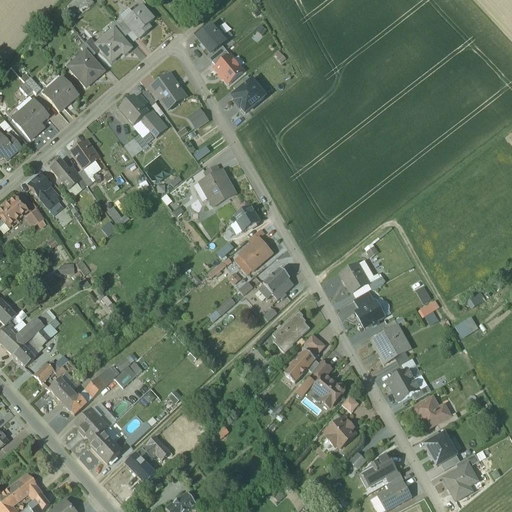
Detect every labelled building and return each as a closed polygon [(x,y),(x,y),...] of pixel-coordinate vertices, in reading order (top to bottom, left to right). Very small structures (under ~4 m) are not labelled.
[(83,0),(79,0),(73,6),(77,11),(86,2),(83,0)] [(141,4),(124,20),(132,30),(140,38),(147,31),(144,27),(154,19),(141,4)] [(132,30),(124,20),(118,24),(127,34),(132,30)] [(118,24),(116,21),(110,27),(112,30),(114,28),(123,38),(127,34),(118,24)] [(213,23),(196,37),(210,53),(210,54),(221,45),(227,39),(223,34),(224,33),(219,27),(218,28),(213,23)] [(112,30),(106,35),(108,37),(98,46),(111,62),(122,52),(124,54),(131,48),(123,38),(114,28),(112,30)] [(95,53),(86,43),(81,47),(85,51),(86,50),(91,57),(95,53)] [(212,61),(225,50),(221,45),(210,54),(210,53),(207,56),(212,61)] [(91,57),(86,50),(85,51),(67,66),(86,88),(104,72),(91,57)] [(212,61),(216,66),(229,55),(230,55),(225,50),(212,61)] [(228,83),(242,71),(229,55),(216,66),(214,67),(228,83)] [(176,87),(167,75),(153,85),(161,95),(160,96),(169,108),(182,98),(183,98),(185,96),(179,89),(180,88),(178,86),(176,87)] [(238,92),(251,81),(247,75),(233,87),(238,92)] [(41,90),(30,78),(25,82),(33,91),(36,94),(41,90)] [(62,79),(44,95),(59,112),(77,97),(62,79)] [(238,92),(232,97),(236,102),(234,104),(239,110),(241,108),(245,113),(264,96),(258,89),(261,87),(254,79),(251,81),(238,92)] [(25,82),(19,87),(27,96),(33,91),(25,82)] [(153,85),(146,90),(154,100),(160,96),(161,95),(153,85)] [(146,90),(139,96),(146,104),(146,105),(149,109),(156,103),(154,100),(146,90)] [(146,104),(139,96),(135,99),(143,108),(146,105),(146,104)] [(133,97),(119,109),(134,126),(141,120),(148,114),(147,113),(143,108),(135,99),(133,97)] [(33,100),(12,119),(30,140),(37,134),(33,129),(47,117),(33,100)] [(150,111),(147,113),(148,114),(141,120),(155,137),(165,128),(150,111)] [(201,112),(190,120),(195,127),(206,119),(201,112)] [(142,138),(139,134),(134,139),(143,150),(148,145),(146,143),(153,137),(148,132),(142,138)] [(6,142),(0,135),(0,157),(2,156),(6,161),(20,149),(11,138),(6,142)] [(95,151),(87,140),(82,144),(90,155),(95,151)] [(82,144),(71,152),(83,169),(95,161),(90,155),(82,144)] [(193,153),(197,159),(209,151),(205,145),(193,153)] [(68,170),(60,161),(50,169),(67,189),(75,182),(76,182),(70,175),(71,175),(67,171),(68,170)] [(78,173),(72,165),(68,170),(67,171),(71,175),(70,175),(76,182),(75,182),(77,184),(82,180),(78,173)] [(216,166),(205,172),(208,178),(219,172),(216,166)] [(93,183),(83,169),(78,173),(82,180),(87,186),(93,183)] [(208,178),(199,183),(212,207),(236,194),(222,170),(219,172),(208,178)] [(50,187),(39,174),(28,184),(38,197),(49,187),(50,187)] [(173,186),(182,180),(178,175),(170,182),(173,186)] [(49,187),(38,197),(49,209),(58,202),(55,198),(57,196),(49,187)] [(166,194),(161,197),(165,203),(170,200),(166,194)] [(0,211),(0,219),(4,224),(8,228),(26,212),(14,199),(0,211)] [(58,202),(49,209),(54,216),(63,208),(58,202)] [(249,207),(234,216),(229,222),(231,224),(232,224),(236,220),(242,231),(243,232),(259,223),(249,207)] [(178,209),(172,214),(176,219),(182,213),(178,209)] [(37,210),(25,218),(32,228),(37,224),(42,221),(44,220),(37,210)] [(124,225),(116,215),(111,219),(118,230),(124,225)] [(242,231),(236,220),(232,224),(231,224),(230,225),(236,235),(242,231)] [(115,233),(109,225),(102,231),(108,239),(115,233)] [(258,239),(239,256),(252,271),(271,254),(258,239)] [(366,254),(370,259),(377,255),(373,249),(366,254)] [(80,254),(76,258),(72,261),(75,265),(86,256),(82,250),(79,252),(80,254)] [(82,266),(80,263),(77,265),(79,268),(82,274),(86,270),(83,265),(82,266)] [(72,265),(62,266),(63,274),(73,273),(72,265)] [(356,265),(340,275),(350,292),(367,283),(356,265)] [(280,269),(263,285),(263,286),(272,296),(288,281),(290,279),(280,269)] [(235,275),(230,279),(234,283),(239,279),(235,275)] [(380,278),(368,285),(371,291),(383,284),(380,278)] [(288,281),(272,296),(277,301),(293,286),(288,281)] [(40,283),(35,287),(39,293),(45,289),(40,283)] [(247,283),(238,291),(243,297),(252,289),(247,283)] [(263,286),(258,291),(267,300),(272,296),(263,286)] [(359,311),(374,302),(368,292),(353,301),(359,311)] [(102,298),(109,307),(113,305),(106,295),(102,298)] [(230,299),(216,310),(221,316),(234,304),(230,299)] [(419,308),(428,325),(438,320),(433,310),(439,307),(435,300),(419,308)] [(377,305),(375,301),(374,302),(359,311),(354,313),(364,329),(371,325),(372,327),(378,324),(377,322),(384,318),(382,314),(377,305)] [(15,317),(0,302),(0,325),(3,329),(10,323),(15,317)] [(272,310),(263,318),(267,323),(276,315),(272,310)] [(15,317),(10,323),(14,328),(19,323),(26,316),(21,311),(15,317)] [(45,312),(36,321),(43,329),(49,324),(52,320),(45,312)] [(299,312),(272,336),(276,340),(273,342),(284,355),(293,347),(292,346),(310,330),(304,324),(306,322),(302,318),(303,317),(299,312)] [(135,313),(126,321),(131,327),(139,319),(135,313)] [(470,333),(478,329),(471,316),(464,320),(470,333)] [(10,344),(5,349),(13,357),(23,347),(37,334),(43,329),(36,321),(25,330),(19,323),(14,328),(10,323),(3,329),(0,331),(0,333),(5,339),(10,344)] [(394,321),(383,327),(386,333),(398,327),(394,321)] [(43,329),(37,334),(45,343),(56,332),(49,324),(43,329)] [(386,333),(371,341),(384,365),(410,350),(398,327),(386,333)] [(37,334),(23,347),(33,358),(43,349),(40,347),(45,343),(37,334)] [(313,337),(305,346),(316,355),(317,355),(324,346),(313,337)] [(5,339),(0,344),(5,349),(10,344),(5,339)] [(316,355),(305,346),(301,350),(304,352),(305,352),(315,361),(319,357),(317,355),(316,355)] [(23,347),(13,357),(24,368),(35,360),(33,358),(23,347)] [(304,352),(284,375),(295,384),(307,370),(315,361),(305,352),(304,352)] [(120,372),(130,365),(125,357),(114,364),(120,372)] [(64,358),(59,363),(62,367),(68,362),(64,358)] [(412,360),(402,365),(405,371),(407,370),(415,365),(412,360)] [(315,361),(307,370),(312,374),(314,372),(319,365),(315,361)] [(331,370),(322,362),(319,365),(314,372),(322,379),(324,377),(325,377),(331,370)] [(47,365),(34,377),(41,384),(54,372),(47,365)] [(73,367),(66,373),(72,379),(74,377),(79,373),(73,367)] [(129,367),(115,380),(123,388),(136,376),(132,371),(129,367)] [(138,367),(132,371),(136,376),(142,371),(138,367)] [(405,371),(386,382),(392,392),(413,380),(407,370),(405,371)] [(74,377),(72,379),(66,373),(64,375),(75,388),(80,383),(74,377)] [(325,377),(324,377),(322,379),(320,382),(320,385),(317,385),(314,389),(314,392),(323,399),(322,400),(323,401),(323,404),(326,407),(329,406),(330,407),(340,396),(342,396),(344,393),(343,389),(341,388),(337,388),(325,377)] [(97,379),(85,390),(93,398),(105,387),(97,379)] [(308,379),(296,395),(300,398),(313,382),(308,379)] [(72,393),(59,380),(48,390),(61,403),(72,393)] [(413,380),(392,392),(398,403),(411,395),(419,391),(413,380)] [(419,391),(411,395),(415,401),(430,392),(427,386),(419,391)] [(323,399),(314,392),(311,395),(312,399),(317,403),(320,403),(322,400),(323,399)] [(79,395),(65,407),(73,416),(86,404),(79,395)] [(181,402),(174,395),(169,400),(176,407),(181,402)] [(358,404),(349,397),(341,406),(350,413),(358,404)] [(433,398),(411,410),(416,418),(418,417),(426,431),(437,425),(451,418),(450,416),(446,410),(441,408),(439,409),(433,398)] [(115,422),(100,405),(92,413),(107,430),(115,422)] [(274,410),(270,407),(266,411),(275,419),(279,414),(283,410),(278,406),(274,410)] [(92,413),(91,412),(75,426),(92,444),(102,434),(107,430),(92,413)] [(284,418),(279,414),(275,419),(280,423),(284,418)] [(451,418),(437,425),(440,431),(458,420),(455,414),(450,416),(451,418)] [(341,418),(335,425),(334,428),(331,428),(326,432),(328,435),(328,438),(329,440),(330,443),(332,445),(335,446),(337,446),(340,449),(354,436),(349,431),(351,429),(352,426),(350,424),(346,424),(341,418)] [(146,423),(125,443),(130,448),(151,429),(146,423)] [(224,428),(217,433),(222,438),(228,433),(224,428)] [(430,443),(440,437),(437,432),(427,438),(430,443)] [(120,453),(102,434),(92,444),(89,446),(107,466),(120,453)] [(456,456),(444,435),(440,437),(430,443),(425,446),(437,467),(440,465),(456,456)] [(171,453),(155,437),(146,445),(157,456),(162,461),(166,457),(171,453)] [(157,456),(146,445),(141,450),(152,460),(157,456)] [(141,450),(126,465),(145,486),(147,485),(155,478),(145,467),(152,460),(141,450)] [(356,453),(349,461),(353,465),(361,457),(356,453)] [(460,463),(456,465),(459,471),(467,466),(469,468),(479,462),(474,455),(460,463)] [(460,463),(456,456),(440,465),(444,472),(460,463)] [(361,457),(353,465),(357,469),(365,461),(361,457)] [(387,457),(375,463),(377,468),(373,471),(372,469),(362,475),(370,488),(387,479),(396,474),(396,473),(387,457)] [(492,457),(479,464),(483,470),(496,463),(492,457)] [(459,471),(444,479),(457,501),(472,493),(468,487),(477,482),(469,468),(467,466),(459,471)] [(396,474),(387,479),(390,483),(400,477),(397,472),(396,473),(396,474)] [(26,476),(8,491),(16,502),(28,493),(35,488),(26,476)] [(400,477),(390,483),(393,489),(403,483),(400,477)] [(155,478),(147,485),(154,494),(162,488),(155,478)] [(477,482),(468,487),(472,493),(482,487),(479,481),(477,482)] [(388,492),(377,497),(385,511),(387,511),(411,499),(403,484),(404,484),(403,483),(388,492)] [(393,489),(390,483),(384,486),(388,492),(393,489)] [(41,495),(35,488),(28,493),(34,501),(41,495)] [(16,502),(8,491),(1,497),(5,501),(9,506),(16,502)] [(188,494),(165,511),(166,511),(187,511),(196,506),(188,494)] [(42,511),(49,506),(41,495),(34,501),(39,507),(33,511),(42,511)] [(384,511),(385,511),(377,497),(370,501),(376,511),(384,511)] [(9,506),(5,501),(0,505),(0,511),(14,511),(12,510),(9,506)] [(74,511),(65,501),(52,511),(74,511)] [(365,511),(369,510),(364,502),(356,507),(359,511),(365,511)]
